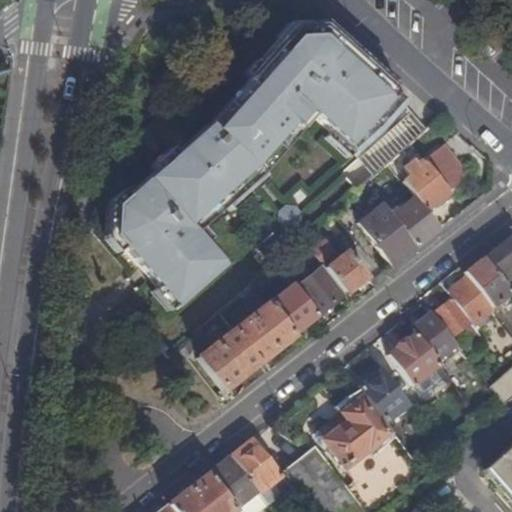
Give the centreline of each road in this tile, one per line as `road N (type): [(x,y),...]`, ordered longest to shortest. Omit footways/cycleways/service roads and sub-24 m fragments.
road 1 (residential): [(128,502),(511,202)]
road 2 (primary): [(15,511),(26,392),(85,55)]
road 3 (primary): [(38,7),(0,274)]
road 4 (tertiary): [(348,0),(511,150)]
